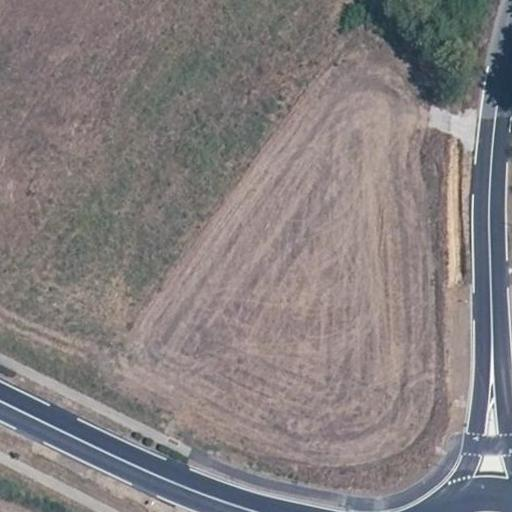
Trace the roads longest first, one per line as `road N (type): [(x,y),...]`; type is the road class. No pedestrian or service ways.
road 1 (tertiary): [(511,16),(499,56),(486,192),(490,332)]
road 2 (primary): [(248,508),(153,474),(0,398)]
road 3 (tertiary): [(490,332),(487,446),(467,487)]
road 4 (tertiary): [(511,461),(490,332)]
